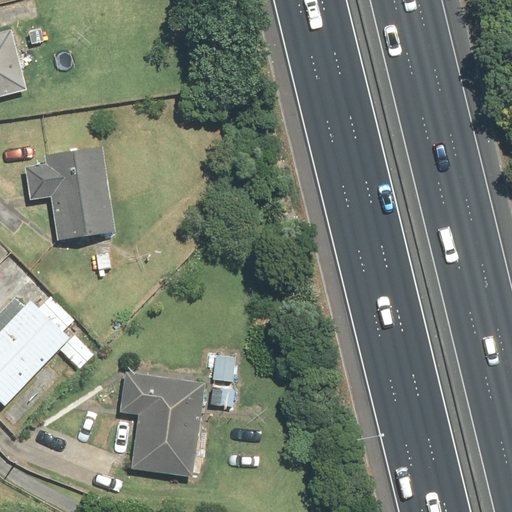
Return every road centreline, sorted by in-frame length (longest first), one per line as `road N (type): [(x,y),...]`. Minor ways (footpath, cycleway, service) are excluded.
road 1 (motorway): [(447,511),(323,0)]
road 2 (motorway): [(393,0),(511,485)]
